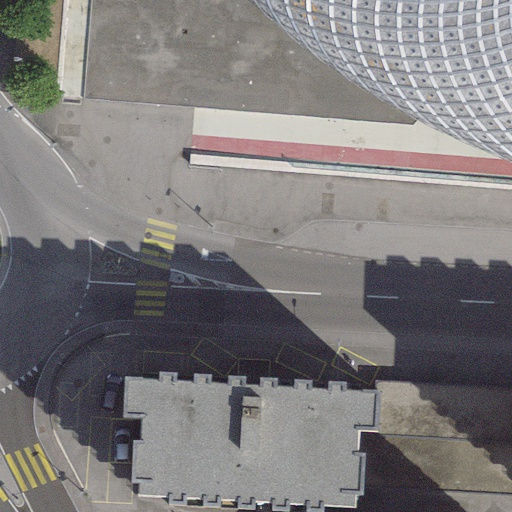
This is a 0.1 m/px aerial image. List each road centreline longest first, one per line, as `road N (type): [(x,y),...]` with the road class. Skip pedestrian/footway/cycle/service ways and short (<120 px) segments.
road 1 (tertiary): [(511,309),(355,300),(49,264)]
road 2 (tertiary): [(49,264),(39,199),(0,156)]
